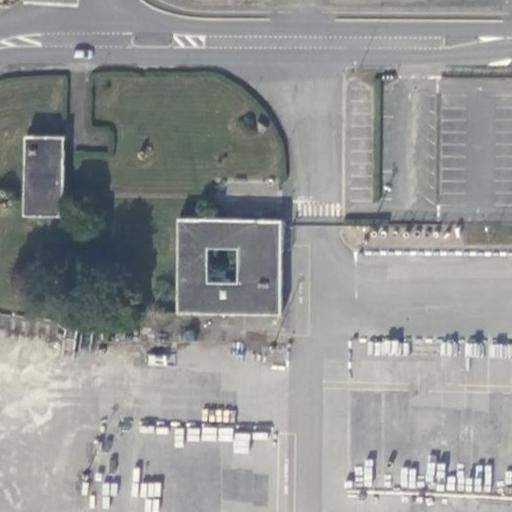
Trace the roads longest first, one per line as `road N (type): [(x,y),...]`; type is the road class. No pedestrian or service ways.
road 1 (secondary): [(76,38),(511,37)]
road 2 (unknown): [(312,372),(33,366),(11,511)]
road 3 (unknown): [(313,300),(511,307)]
